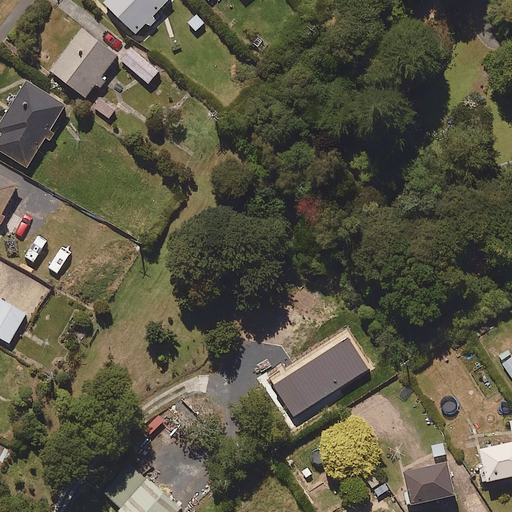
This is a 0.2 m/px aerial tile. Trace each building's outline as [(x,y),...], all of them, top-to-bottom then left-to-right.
[(172,0),(110,0),(107,4),(139,35),(172,0)] [(121,56),(84,29),(53,71),(90,98),(121,56)] [(161,72),(133,49),(123,60),(151,84),(161,72)] [(69,107),(29,82),(0,128),(0,147),(31,167),(69,107)] [(0,224),(21,186),(0,174),(0,224)] [(28,315),(1,299),(0,300),(0,337),(11,344),(28,315)] [(511,354),(509,350),(499,357),(511,376),(511,354)] [(511,479),(511,444),(484,451),(492,484),(511,479)] [(460,498),(453,466),(410,474),(416,506),(460,498)] [(182,511),(183,511),(149,479),(119,511),(182,511)]
